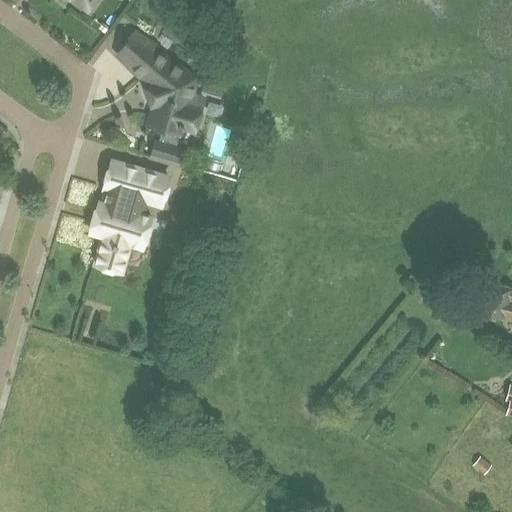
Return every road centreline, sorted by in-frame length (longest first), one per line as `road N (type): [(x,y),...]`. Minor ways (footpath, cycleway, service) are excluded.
road 1 (residential): [(0,376),(63,149)]
road 2 (residential): [(63,149),(85,75),(0,12)]
road 3 (residential): [(34,130),(0,253)]
